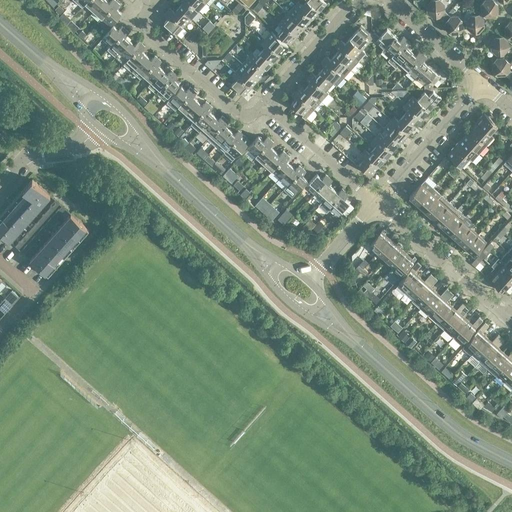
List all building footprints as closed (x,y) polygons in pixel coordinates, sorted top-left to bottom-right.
[(88,0),(85,3),(93,10),(102,0),(88,0)] [(107,0),(102,0),(93,10),(101,18),(116,1),(115,0),(111,0),(109,2),(107,0)] [(198,10),(187,0),(180,0),(183,2),(178,6),(191,18),(198,10)] [(205,1),(203,0),(187,0),(198,10),(205,1)] [(298,1),(295,4),(312,19),(319,11),(306,0),(302,5),(298,1)] [(306,0),(319,11),(327,3),(323,0),(306,0)] [(439,0),(431,0),(427,5),(427,12),(432,16),(439,16),(442,19),(447,13),(444,11),(444,4),(439,0)] [(483,0),(480,4),(480,11),(478,14),(483,19),(485,16),(492,16),(497,10),(497,3),(492,0),(483,0)] [(116,1),(101,18),(110,25),(121,12),(116,8),(120,4),(116,1)] [(312,19),(295,4),(288,12),(305,27),(312,19)] [(58,17),(65,10),(61,6),(56,11),(60,15),(58,16),(58,17)] [(191,18),(178,6),(174,11),(170,7),(167,11),(184,26),(191,18)] [(65,10),(58,17),(66,25),(69,21),(70,20),(63,13),(65,10)] [(184,26),(167,11),(164,14),(168,18),(164,23),(176,34),(184,26)] [(305,27),(288,12),(281,20),(297,35),(305,27)] [(450,16),(447,13),(442,19),(445,21),(445,28),(451,33),(458,32),(462,27),(462,20),(457,16),(450,16)] [(466,20),(462,20),(462,27),(466,27),(472,32),(478,31),(483,26),(483,19),(478,14),(471,15),(466,20)] [(209,31),(216,23),(210,18),(203,26),(209,31)] [(297,35),(281,20),(278,24),(282,27),(277,32),(290,44),(297,35)] [(505,33),(502,36),(507,41),(510,38),(511,37),(511,20),(509,21),(504,26),(505,33)] [(114,25),(102,38),(111,45),(126,29),(122,26),(119,30),(114,25)] [(361,25),(357,30),(349,38),(362,49),(369,41),(372,41),(372,32),(369,32),(361,25)] [(375,32),(372,32),(372,41),(375,41),(383,48),(395,36),(386,28),(379,36),(375,32)] [(115,56),(130,40),(125,36),(129,32),(126,29),(111,45),(107,49),(115,56)] [(288,46),(271,31),(264,39),(281,54),(288,46)] [(395,36),(383,48),(381,51),(390,58),(406,39),(403,36),(400,40),(395,36)] [(496,53),(496,58),(503,57),(503,53),(508,48),(507,41),(502,36),(495,37),(490,42),(491,49),(496,53)] [(362,49),(349,38),(345,43),(341,39),(338,43),(358,61),(366,53),(362,49)] [(281,54),(264,39),(261,43),(265,46),(261,51),(273,62),(281,54)] [(400,63),(411,50),(406,46),(410,42),(406,39),(390,58),(388,60),(396,67),(400,63)] [(123,64),(142,43),(138,40),(135,44),(130,40),(115,56),(123,64)] [(132,71),(146,55),(141,50),(145,46),(142,43),(123,64),(132,71)] [(358,61),(338,43),(335,46),(339,50),(335,54),(351,69),(358,61)] [(411,50),(400,63),(408,70),(423,53),(419,50),(416,54),(411,50)] [(273,62),(261,51),(256,56),(252,52),(249,55),(266,70),(273,62)] [(423,53),(408,70),(416,77),(427,65),(422,60),(426,56),(423,53)] [(351,69),(335,54),(330,59),(326,55),(323,59),(344,77),(351,69)] [(140,78),(143,74),(158,58),(155,55),(151,59),(146,55),(132,71),(140,78)] [(266,70),(249,55),(242,63),(259,78),(266,70)] [(503,57),(496,58),(492,63),(492,70),(497,74),(504,74),(507,77),(511,72),(509,69),(508,62),(503,57)] [(158,58),(143,74),(151,82),(162,69),(158,65),(161,61),(158,58)] [(344,77),(323,59),(321,62),(324,66),(320,70),(337,85),(344,77)] [(204,63),(210,68),(215,63),(212,60),(207,60),(204,63)] [(259,78),(242,63),(235,72),(252,86),(259,78)] [(427,65),(416,77),(424,85),(424,88),(433,87),(433,84),(428,80),(435,72),(427,65)] [(156,93),(174,72),(171,69),(167,73),(162,69),(151,82),(148,86),(156,93)] [(337,85),(320,70),(316,75),(312,72),(309,75),(326,90),(332,82),(336,86),(337,85)] [(164,100),(179,84),(174,79),(177,75),(174,72),(156,93),(164,100)] [(252,86),(235,72),(232,75),(236,79),(231,84),(244,95),(252,86)] [(309,75),(306,78),(310,82),(306,87),(321,101),(329,92),(326,90),(309,75)] [(401,96),(407,90),(399,81),(392,87),(401,96)] [(175,110),(193,89),(190,86),(186,90),(181,86),(166,102),(175,110)] [(321,101),(306,87),(301,91),(297,88),(294,91),(314,109),(321,101)] [(441,98),(433,90),(433,87),(424,88),(424,91),(417,99),(429,110),(441,98)] [(193,89),(178,106),(186,113),(198,100),(193,96),(196,92),(193,89)] [(352,96),(360,104),(367,96),(358,89),(352,96)] [(314,109),(294,91),(291,94),(295,98),(291,103),(304,114),(311,106),(314,109)] [(373,103),(369,99),(364,105),(367,108),(371,103),(372,104),(373,103)] [(429,110),(417,99),(413,104),(409,100),(406,103),(422,118),(429,110)] [(198,100),(186,113),(194,120),(209,104),(206,101),(202,105),(198,100)] [(422,118),(406,103),(403,107),(407,110),(402,115),(415,126),(422,118)] [(199,131),(214,115),(209,111),(212,107),(209,104),(194,120),(191,124),(199,131)] [(361,120),(369,111),(364,105),(355,114),(361,120)] [(497,125),(484,113),(476,121),(490,133),(497,125)] [(214,115),(202,128),(210,135),(225,118),(222,115),(218,119),(214,115)] [(415,126),(402,115),(398,120),(394,116),(391,119),(408,134),(415,126)] [(225,118),(210,135),(211,135),(210,136),(218,142),(230,129),(225,125),(229,121),(225,118)] [(408,134),(391,119),(384,128),(385,128),(401,143),(408,134)] [(494,137),(476,121),(469,129),(487,145),(494,137)] [(338,130),(333,126),(328,131),(333,135),(338,130)] [(401,143),(385,128),(381,133),(380,132),(377,136),(393,151),(401,143)] [(230,129),(218,142),(217,144),(225,151),(242,133),(238,130),(235,134),(230,129)] [(487,145),(469,129),(462,138),(479,153),(487,145)] [(242,133),(225,151),(223,154),(231,161),(250,140),(242,133)] [(258,135),(247,148),(255,156),(270,139),(267,136),(263,140),(258,135)] [(393,151),(377,136),(374,139),(378,143),(373,147),(386,159),(393,151)] [(479,153),(462,138),(455,146),(468,158),(472,161),(479,153)] [(270,139),(255,156),(263,163),(275,150),(270,146),(274,142),(270,139)] [(468,158),(455,146),(447,154),(460,166),(468,158)] [(386,159),(373,147),(369,152),(365,148),(362,152),(379,167),(386,159)] [(275,150),(263,163),(271,170),(286,153),(283,150),(279,154),(275,150)] [(379,167),(362,152),(359,155),(363,159),(359,164),(371,175),(379,167)] [(286,153),(271,170),(279,177),(291,165),(286,160),(290,156),(286,153)] [(221,173),(225,168),(220,164),(216,169),(221,173)] [(291,165),(279,177),(287,184),(302,168),(299,165),(295,169),(291,165)] [(232,181),(239,173),(231,166),(224,173),(232,181)] [(302,168),(287,184),(296,192),(307,179),(302,175),(306,171),(302,168)] [(317,173),(306,186),(314,193),(329,176),(326,173),(322,178),(317,173)] [(329,176),(314,193),(322,200),(333,188),(329,184),(332,180),(329,176)] [(32,179),(24,188),(42,205),(50,195),(32,179)] [(424,179),(421,183),(409,196),(417,204),(433,187),(424,179)] [(487,190),(491,187),(486,182),(482,186),(487,190)] [(425,211),(441,194),(433,187),(417,204),(425,211)] [(42,205),(24,188),(16,197),(34,214),(42,205)] [(333,188),(322,200),(330,208),(345,191),(342,188),(338,192),(333,188)] [(345,191),(330,208),(338,215),(350,203),(345,198),(348,194),(345,191)] [(433,218),(449,201),(441,194),(425,211),(433,218)] [(272,219),(280,210),(264,195),(255,204),(272,219)] [(16,197),(8,206),(26,223),(34,214),(16,197)] [(502,197),(499,201),(504,205),(507,201),(502,197)] [(51,206),(15,246),(24,254),(65,208),(55,199),(50,205),(51,206)] [(442,226),(457,209),(449,201),(433,218),(442,226)] [(8,206),(0,215),(18,232),(26,223),(8,206)] [(286,207),(280,218),(286,222),(292,211),(286,207)] [(450,233),(465,216),(457,209),(442,226),(450,233)] [(502,214),(507,218),(510,215),(505,210),(502,214)] [(70,214),(62,223),(81,239),(89,230),(71,214),(70,214)] [(0,215),(0,232),(10,241),(18,232),(0,215)] [(458,240),(470,227),(473,223),(465,216),(450,233),(458,240)] [(62,223),(54,232),(73,248),(81,239),(62,223)] [(470,227),(458,240),(466,247),(478,234),(470,227)] [(369,244),(377,252),(390,238),(384,233),(386,230),(383,228),(369,244)] [(54,232),(46,241),(64,257),(73,248),(54,232)] [(478,234),(466,247),(474,255),(486,241),(478,234)] [(390,238),(377,252),(386,259),(400,243),(398,241),(395,244),(390,238)] [(46,241),(38,250),(56,266),(64,257),(46,241)] [(400,243),(386,259),(394,266),(406,253),(400,247),(402,245),(400,243)] [(38,250),(30,259),(48,275),(56,266),(38,250)] [(511,255),(508,252),(501,260),(504,262),(511,269),(511,255)] [(398,278),(416,258),(414,255),(412,258),(406,253),(394,266),(390,271),(398,278)] [(417,261),(399,282),(407,290),(419,276),(414,272),(421,265),(417,261)] [(511,269),(504,262),(497,271),(510,283),(511,280),(511,269)] [(510,283),(497,271),(494,268),(486,276),(503,291),(510,283)] [(419,276),(407,290),(415,297),(434,276),(431,273),(424,281),(419,276)] [(434,276),(415,297),(412,301),(420,308),(435,291),(430,286),(437,279),(434,276)] [(367,279),(364,283),(372,290),(375,286),(367,279)] [(435,291),(420,308),(428,315),(450,290),(447,288),(440,295),(435,291)] [(12,305),(20,297),(19,296),(19,297),(12,290),(4,298),(12,305)] [(450,290),(428,315),(436,322),(451,305),(446,301),(453,293),(450,290)] [(0,308),(5,313),(12,305),(4,298),(0,303),(0,308)] [(451,305),(436,322),(444,329),(466,305),(463,302),(456,309),(451,305)] [(466,305),(444,329),(452,337),(467,320),(463,315),(469,308),(466,305)] [(467,320),(452,337),(453,337),(456,333),(464,341),(483,320),(479,316),(472,324),(467,320)] [(470,355),(471,354),(486,337),(482,332),(488,325),(485,322),(462,347),(470,355)] [(479,361),(501,336),(498,334),(491,341),(486,337),(471,354),(479,361)] [(411,347),(413,345),(417,340),(410,335),(405,341),(411,347)] [(487,368),(503,351),(498,347),(504,339),(501,336),(479,361),(487,368)] [(503,351),(487,368),(495,375),(511,356),(511,350),(507,355),(503,351)] [(430,361),(435,365),(436,366),(439,363),(434,358),(430,354),(427,358),(431,361),(430,361)] [(511,356),(495,375),(504,383),(507,379),(511,373),(511,356)] [(493,409),(495,404),(488,400),(485,405),(493,409)] [(511,421),(511,410),(503,404),(498,411),(511,421)]
